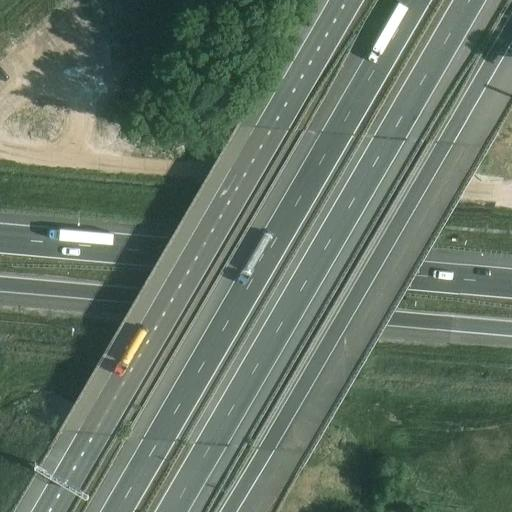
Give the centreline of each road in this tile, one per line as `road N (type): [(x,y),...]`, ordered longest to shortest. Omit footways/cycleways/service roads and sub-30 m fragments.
road 1 (motorway): [(410,0),(117,511)]
road 2 (motorway): [(349,0),(57,511)]
road 3 (motorway): [(178,511),(467,0)]
road 4 (motorway): [(226,511),(511,26)]
road 5 (motorway): [(0,285),(511,328)]
road 6 (motorway): [(511,282),(0,240)]
